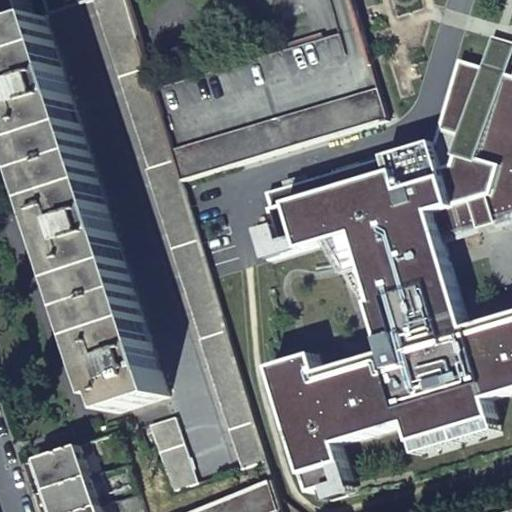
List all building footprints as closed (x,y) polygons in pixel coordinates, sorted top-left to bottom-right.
[(0,0),(0,48),(118,415),(170,398),(48,18),(38,22),(30,0),(0,0)] [(201,341),(242,472),(267,464),(182,182),(162,115),(155,91),(127,0),(96,0),(150,170),(147,171),(202,341),(201,341)] [(162,115),(182,182),(389,120),(373,68),(363,29),(338,36),(155,91),(162,115)] [(511,43),(493,38),(484,68),(508,75),(511,60),(511,43)] [(511,76),(508,75),(484,68),(461,61),(436,144),(268,194),(279,229),(261,234),(270,263),(329,245),(345,267),(367,261),(380,304),(373,306),(388,356),(324,375),(318,357),(274,370),(312,495),(328,491),(353,483),(343,447),(411,426),(417,445),(499,421),(493,402),(511,396),(511,319),(472,330),(447,246),(445,240),(499,224),(499,221),(511,214),(511,76)] [(445,240),(447,246),(511,226),(511,214),(499,221),(499,224),(445,240)] [(367,261),(345,267),(373,306),(380,304),(367,261)] [(152,427),(173,494),(199,486),(177,419),(152,427)] [(417,445),(421,457),(502,433),(499,421),(417,445)] [(39,461),(49,493),(93,479),(82,448),(39,461)] [(49,493),(55,511),(92,511),(102,509),(93,479),(49,493)] [(200,511),(282,511),(274,483),(200,511)] [(328,491),(331,503),(357,495),(353,483),(328,491)]
